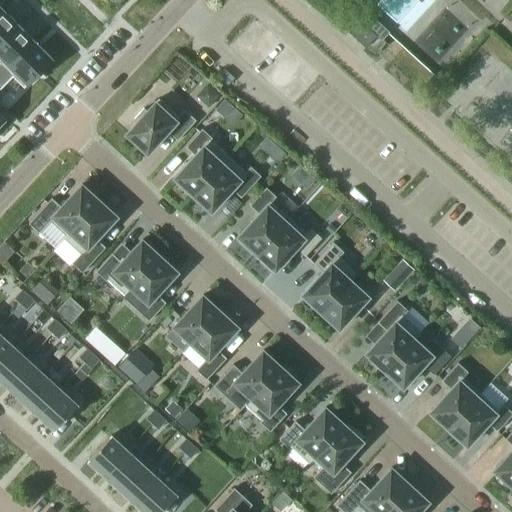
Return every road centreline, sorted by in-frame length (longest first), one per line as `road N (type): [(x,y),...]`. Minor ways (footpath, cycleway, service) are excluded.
road 1 (residential): [(68,128),(485,511)]
road 2 (residential): [(68,128),(187,0)]
road 3 (residential): [(101,511),(0,421)]
